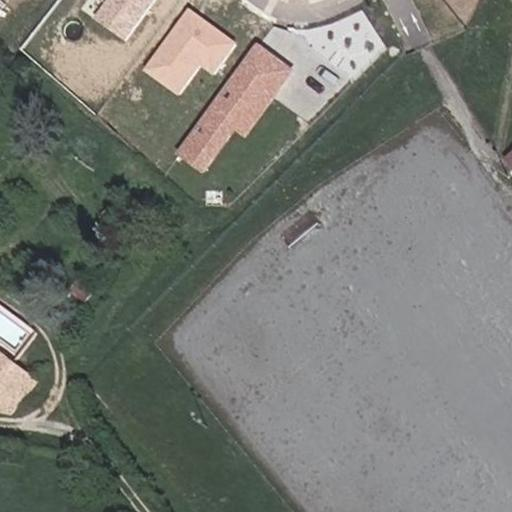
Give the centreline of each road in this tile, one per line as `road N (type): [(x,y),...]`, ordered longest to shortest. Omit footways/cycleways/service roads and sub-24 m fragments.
road 1 (track): [(143,511),(81,432),(0,422)]
road 2 (residential): [(399,0),(495,149)]
